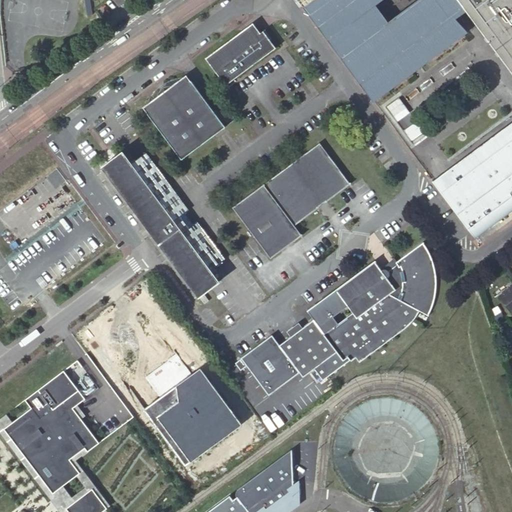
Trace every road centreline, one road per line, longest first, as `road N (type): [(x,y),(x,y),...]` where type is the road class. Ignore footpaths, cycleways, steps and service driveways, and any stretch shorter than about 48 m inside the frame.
road 1 (residential): [(147,254),(55,136),(239,3),(263,0)]
road 2 (unclassified): [(413,194),(410,169),(276,0)]
road 3 (unclassified): [(234,332),(413,194)]
road 4 (tertiary): [(5,117),(165,0)]
road 5 (residential): [(0,366),(147,254)]
road 6 (unclassified): [(511,245),(473,261),(413,194)]
road 7 (residential): [(234,332),(211,332),(147,254)]
